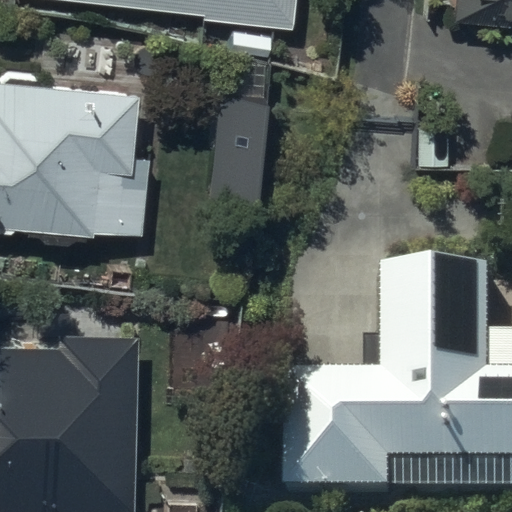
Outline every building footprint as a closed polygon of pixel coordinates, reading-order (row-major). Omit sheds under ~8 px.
[(38,0),(200,18),(199,24),(286,33),(290,0),(38,0)] [(511,0),(448,0),(446,26),(511,31),(511,0)] [(0,230),(87,241),(88,235),(136,241),(142,184),(136,184),(141,147),(127,145),(132,100),(46,91),(31,72),(5,70),(0,75),(0,230)] [(264,98),(214,93),(204,208),(254,212),(264,98)] [(511,381),(484,381),(485,274),(387,274),(387,372),(290,371),(290,490),(391,491),(392,458),(511,458),(511,381)] [(0,511),(135,511),(135,339),(52,339),(52,348),(0,348),(0,511)]
